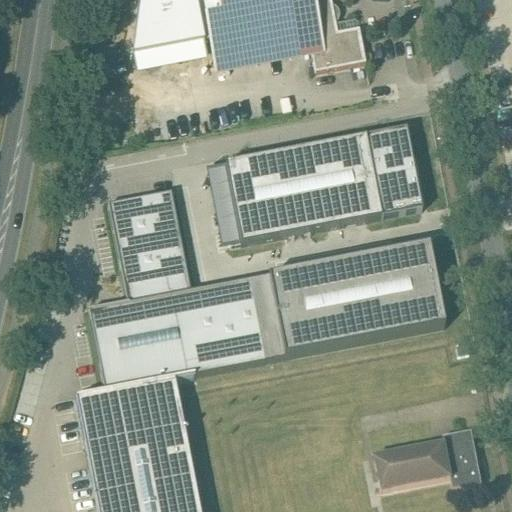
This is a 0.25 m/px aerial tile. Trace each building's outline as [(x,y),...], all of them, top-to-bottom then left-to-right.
[(215,0),(220,23),(210,26),(213,43),(230,40),(233,59),(308,45),(314,77),(365,67),(358,33),(336,37),(334,26),(337,22),(335,13),(331,10),(329,0),(215,0)] [(405,134),(203,173),(221,252),(421,215),(405,134)] [(170,197),(108,209),(128,310),(190,299),(170,197)] [(128,310),(89,318),(104,398),(193,381),(445,334),(430,254),(190,299),(128,310)] [(193,381),(104,398),(104,399),(75,404),(96,511),(198,511),(174,387),(193,383),(193,381)] [(472,435),(443,441),(444,449),(445,449),(452,483),(451,484),(453,494),(482,488),(472,435)] [(444,449),(373,463),(380,497),(451,484),(452,483),(445,449),(444,449)]
